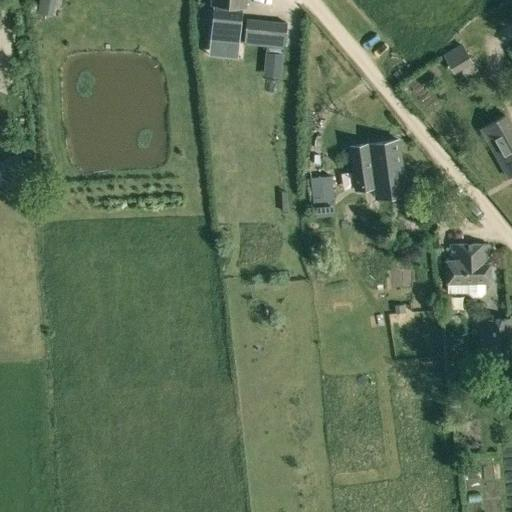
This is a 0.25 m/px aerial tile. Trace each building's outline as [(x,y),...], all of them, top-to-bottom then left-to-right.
[(55,1),(49,0),(40,0),(38,13),(52,16),(55,1)] [(242,7),(246,8),(246,0),(212,0),(212,5),(213,5),(211,24),(217,25),(216,39),(239,42),(242,7)] [(244,43),(284,47),(286,23),(246,19),(244,43)] [(441,57),(449,69),(465,58),(458,47),(441,57)] [(465,58),(449,69),(454,77),(470,66),(465,58)] [(511,175),(511,129),(503,115),(481,127),(510,177),(511,175)] [(350,146),(355,187),(373,185),(374,196),(406,191),(397,139),(350,146)] [(447,260),(447,282),(450,282),(489,281),(488,244),(449,245),(450,260),(447,260)] [(495,298),(476,298),(476,317),(494,318),(495,298)] [(511,353),(508,318),(485,321),(490,370),(511,367),(511,353)]
